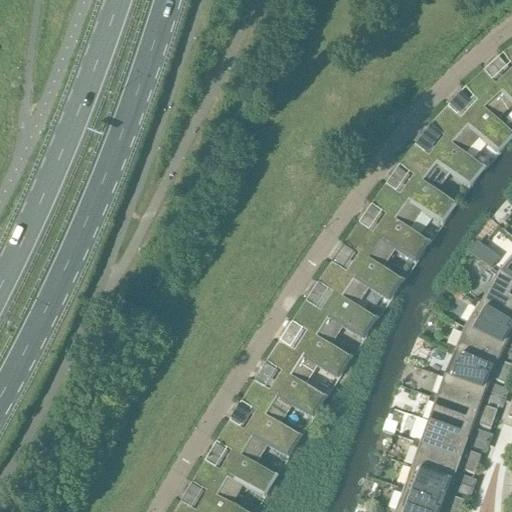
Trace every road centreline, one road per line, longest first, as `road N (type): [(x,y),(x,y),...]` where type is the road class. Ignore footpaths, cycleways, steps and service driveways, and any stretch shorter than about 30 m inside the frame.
road 1 (residential): [(160,511),(306,273),(424,105),(511,28)]
road 2 (primary): [(0,397),(76,243),(167,0)]
road 3 (primary): [(118,0),(0,287)]
